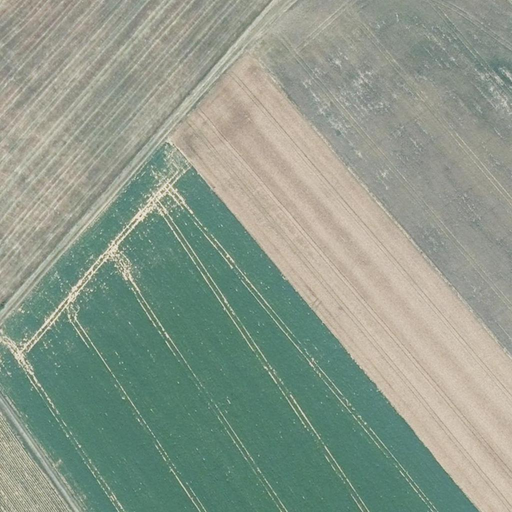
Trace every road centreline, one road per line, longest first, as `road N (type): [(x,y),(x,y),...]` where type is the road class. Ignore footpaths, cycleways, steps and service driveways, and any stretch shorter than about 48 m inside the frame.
road 1 (track): [(0,319),(284,0)]
road 2 (track): [(0,403),(75,511)]
